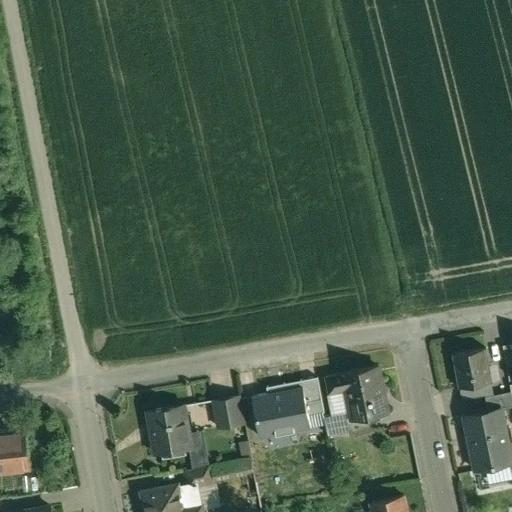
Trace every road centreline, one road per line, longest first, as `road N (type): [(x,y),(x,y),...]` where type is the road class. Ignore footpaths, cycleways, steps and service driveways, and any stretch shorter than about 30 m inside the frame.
road 1 (residential): [(82,381),(10,0)]
road 2 (residential): [(82,381),(410,329)]
road 3 (residential): [(410,329),(447,511)]
road 4 (residential): [(106,511),(82,381)]
